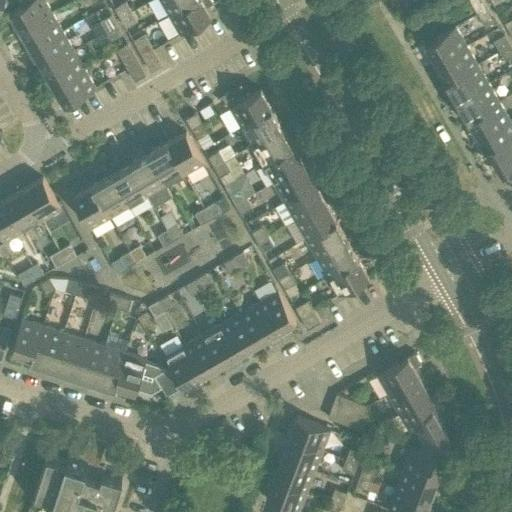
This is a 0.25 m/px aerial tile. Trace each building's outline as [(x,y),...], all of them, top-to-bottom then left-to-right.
[(20,28),(51,11),(44,0),(25,0),(9,9),(20,28)] [(123,0),(113,6),(120,17),(131,10),(125,0),(123,0)] [(160,0),(168,13),(190,0),(160,0)] [(212,1),(211,0),(190,0),(168,13),(179,33),(210,15),(205,6),(212,1)] [(469,0),(475,9),(479,16),(490,10),(484,0),(469,0)] [(131,10),(120,17),(125,26),(136,20),(131,10)] [(496,20),(490,10),(479,16),(485,26),(496,20)] [(62,29),(51,11),(20,28),(31,47),(62,29)] [(99,19),(105,29),(116,22),(111,12),(99,19)] [(122,32),(116,22),(105,29),(111,39),(122,32)] [(423,41),(434,60),(465,42),(454,23),(423,41)] [(73,48),(62,29),(31,47),(42,66),(73,48)] [(161,64),(152,47),(143,32),(132,39),(150,70),(161,64)] [(492,39),(498,49),(509,42),(503,33),(492,39)] [(115,48),(126,67),(134,79),(146,73),(127,41),(115,48)] [(476,61),(465,42),(434,60),(445,79),(476,61)] [(511,53),(511,47),(509,42),(498,49),(503,59),(511,53)] [(83,67),(73,48),(42,66),(53,85),(83,67)] [(449,102),(487,80),(476,61),(445,79),(450,87),(442,91),(449,102)] [(94,86),(83,67),(53,85),(63,104),(94,86)] [(467,117),(498,99),(487,80),(449,102),(455,113),(462,108),(467,117)] [(229,105),(245,95),(239,84),(222,94),(229,105)] [(229,105),(240,124),(271,106),(259,87),(245,95),(229,105)] [(509,118),(498,99),(467,117),(478,136),(509,118)] [(250,143),(281,125),(271,106),(240,124),(250,143)] [(191,126),(201,121),(195,110),(185,116),(191,126)] [(511,123),(509,118),(478,136),(489,155),(492,153),(501,169),(511,157),(511,123)] [(202,120),(201,121),(191,126),(197,137),(207,131),(202,120)] [(261,161),(292,144),(281,125),(250,143),(261,161)] [(185,130),(166,141),(184,172),(203,161),(185,130)] [(184,172),(166,141),(148,151),(166,183),(184,172)] [(272,180),(303,163),(292,144),(261,161),(272,180)] [(212,165),(223,158),(218,149),(206,155),(212,165)] [(172,193),(166,183),(148,151),(129,162),(147,194),(153,204),(172,193)] [(511,157),(501,169),(511,173),(511,157)] [(229,168),(223,158),(212,165),(218,174),(229,168)] [(147,194),(129,162),(110,173),(128,205),(147,194)] [(283,199),(314,182),(303,163),(272,180),(283,199)] [(128,205),(110,173),(91,184),(109,215),(128,205)] [(42,176),(23,188),(41,218),(60,207),(42,176)] [(294,218),(325,200),(314,182),(283,199),(294,218)] [(109,215),(91,184),(72,195),(90,227),(109,215)] [(228,192),(234,202),(245,196),(239,186),(228,192)] [(41,218),(23,188),(4,199),(22,229),(41,218)] [(251,205),(245,196),(234,202),(240,212),(251,205)] [(22,229),(4,199),(0,200),(0,235),(3,240),(22,229)] [(214,200),(204,206),(210,217),(220,211),(214,200)] [(336,219),(325,200),(294,218),(305,237),(336,219)] [(210,217),(204,206),(194,211),(200,222),(210,217)] [(347,238),(336,219),(305,237),(316,256),(347,238)] [(176,221),(166,227),(172,238),(183,233),(176,221)] [(250,230),(256,240),(267,233),(261,223),(250,230)] [(172,238),(166,227),(156,233),(162,244),(172,238)] [(273,243),(267,233),(256,240),(262,250),(273,243)] [(358,257),(347,238),(316,256),(327,275),(358,257)] [(68,242),(59,248),(65,259),(75,253),(68,242)] [(139,243),(129,249),(135,260),(145,254),(139,243)] [(65,259),(59,248),(49,254),(55,265),(65,259)] [(135,260),(129,249),(119,255),(125,266),(135,260)] [(242,249),(232,255),(238,266),(249,260),(242,249)] [(238,266),(232,255),(222,260),(229,272),(238,266)] [(368,275),(358,257),(327,275),(337,293),(368,275)] [(272,267),(277,277),(288,271),(283,261),(272,267)] [(37,262),(27,267),(33,278),(43,273),(37,262)] [(33,278),(27,267),(17,273),(23,284),(33,278)] [(205,271),(195,276),(201,288),(211,282),(205,271)] [(294,281),(288,271),(277,277),(283,287),(294,281)] [(55,287),(49,277),(48,276),(38,281),(45,292),(55,287)] [(201,288),(195,276),(184,282),(191,293),(201,288)] [(79,280),(68,277),(64,289),(75,292),(79,280)] [(90,284),(79,280),(75,292),(86,296),(90,284)] [(277,289),(258,300),(276,331),(295,321),(277,289)] [(116,306),(120,294),(109,290),(105,302),(116,306)] [(9,292),(5,304),(18,308),(21,295),(9,292)] [(167,293),(157,298),(163,309),(173,303),(167,293)] [(131,298),(120,294),(116,306),(126,309),(131,298)] [(163,309),(157,298),(147,304),(154,315),(163,309)] [(294,306),(299,315),(312,307),(307,298),(294,306)] [(276,331),(258,300),(239,310),(257,342),(276,331)] [(15,318),(18,308),(5,304),(2,314),(15,318)] [(320,320),(312,307),(299,315),(307,328),(320,320)] [(257,342),(239,310),(220,321),(239,353),(257,342)] [(31,358),(42,324),(21,317),(10,351),(31,358)] [(239,353),(220,321),(202,332),(220,364),(239,353)] [(52,365),(63,330),(42,324),(31,358),(52,365)] [(72,371),(83,337),(63,330),(52,365),(72,371)] [(220,364),(202,332),(183,343),(201,375),(220,364)] [(93,378),(104,344),(83,337),(72,371),(93,378)] [(201,375),(183,343),(164,354),(182,386),(201,375)] [(114,385),(125,351),(104,344),(93,378),(114,385)] [(388,392),(418,374),(413,365),(420,361),(414,350),(376,372),(388,392)] [(145,357),(125,351),(114,385),(134,392),(145,357)] [(167,367),(154,375),(166,395),(168,394),(178,388),(179,388),(167,367)] [(429,393),(418,374),(388,392),(399,411),(429,393)] [(370,405),(335,392),(331,404),(365,417),(370,405)] [(440,412),(429,393),(399,411),(410,430),(417,426),(423,436),(448,434),(437,414),(440,412)] [(365,417),(331,404),(327,416),(361,429),(365,417)] [(296,415),(288,436),(321,448),(329,428),(296,415)] [(440,456),(448,434),(423,436),(419,448),(411,445),(403,465),(436,478),(444,457),(440,456)] [(314,469),(321,448),(288,436),(280,456),(314,469)] [(349,446),(344,457),(357,462),(361,451),(349,446)] [(99,458),(82,452),(68,448),(64,460),(46,454),(33,493),(52,499),(48,511),(51,511),(90,511),(92,511),(109,511),(121,478),(101,472),(99,477),(93,475),(99,458)] [(306,489),(314,469),(280,456),(273,477),(306,489)] [(353,473),(357,462),(344,457),(340,468),(353,473)] [(363,462),(359,472),(371,477),(375,466),(363,462)] [(429,498),(436,478),(403,465),(395,485),(429,498)] [(367,488),(371,477),(359,472),(355,483),(367,488)] [(298,510),(306,489),(273,477),(265,497),(298,510)] [(425,508),(429,498),(395,485),(387,507),(400,511),(431,511),(432,511),(425,508)] [(333,487),(329,497),(342,502),(346,491),(333,487)] [(336,511),(337,511),(342,502),(329,497),(325,508),(336,511)]
